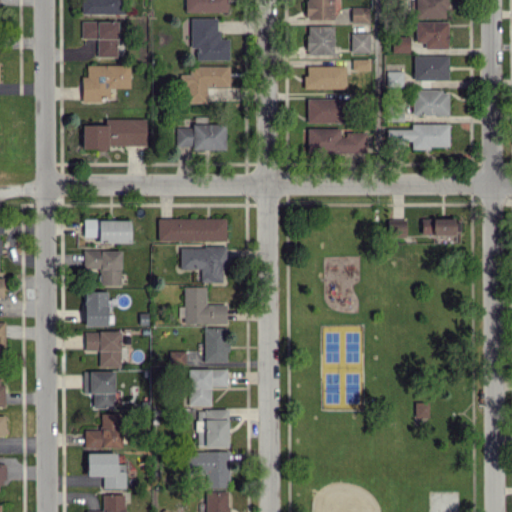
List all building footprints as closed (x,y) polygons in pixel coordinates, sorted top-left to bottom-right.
[(446,0),(413,0),(413,17),(446,18),(446,0)] [(448,21),(415,20),(415,42),(424,42),(424,48),(447,49),(448,21)] [(448,55),(412,55),(412,79),(448,79),(448,55)] [(447,90),(413,89),(412,114),(447,114),(447,90)] [(410,129),(387,129),(387,147),(448,147),(448,123),(410,123),(410,129)] [(422,234),(455,233),(454,218),(422,219),(422,234)] [(388,237),(408,236),(407,222),(387,223),(388,237)] [(414,415),(429,415),(429,401),(414,401),(414,415)]
